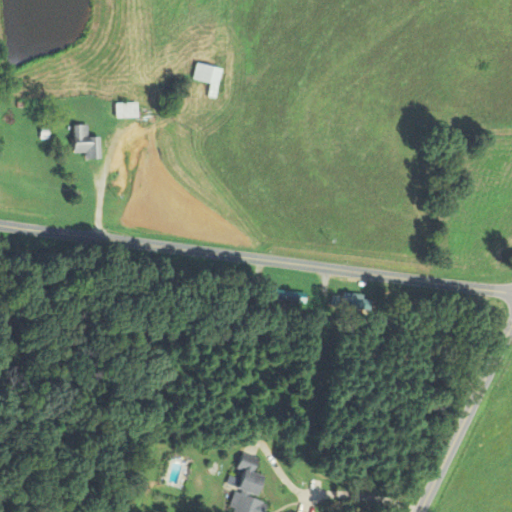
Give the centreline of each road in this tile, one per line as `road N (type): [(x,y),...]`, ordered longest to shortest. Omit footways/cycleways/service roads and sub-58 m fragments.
road 1 (residential): [(511,293),(0,228)]
road 2 (residential): [(418,511),(511,323)]
